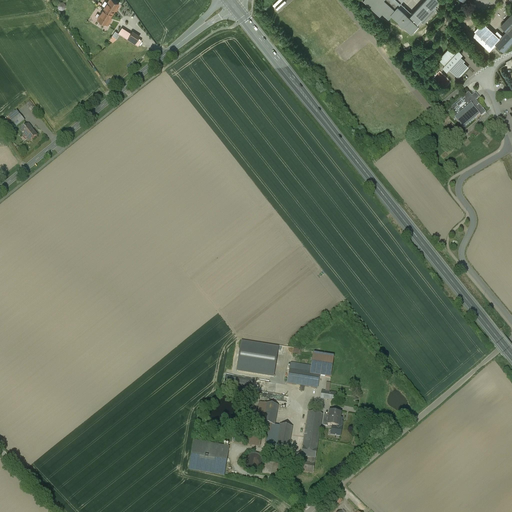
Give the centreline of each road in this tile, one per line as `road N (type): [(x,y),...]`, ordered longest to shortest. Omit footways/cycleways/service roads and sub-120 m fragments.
road 1 (primary): [(230,1),(511,358)]
road 2 (residential): [(479,73),(509,150),(459,182),(474,221),(461,257),(511,320)]
road 3 (tertiary): [(0,189),(230,1)]
road 4 (unclassified): [(306,511),(509,342)]
